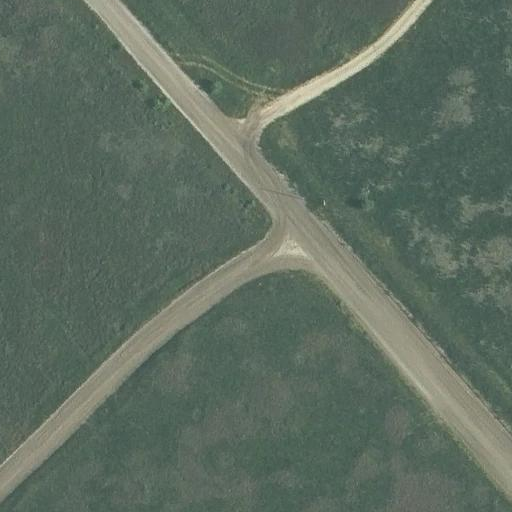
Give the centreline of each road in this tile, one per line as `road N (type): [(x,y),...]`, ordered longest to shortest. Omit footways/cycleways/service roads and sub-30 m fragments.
road 1 (unknown): [(296,225),(285,249),(191,293),(0,482)]
road 2 (unknown): [(296,225),(348,269),(511,452)]
